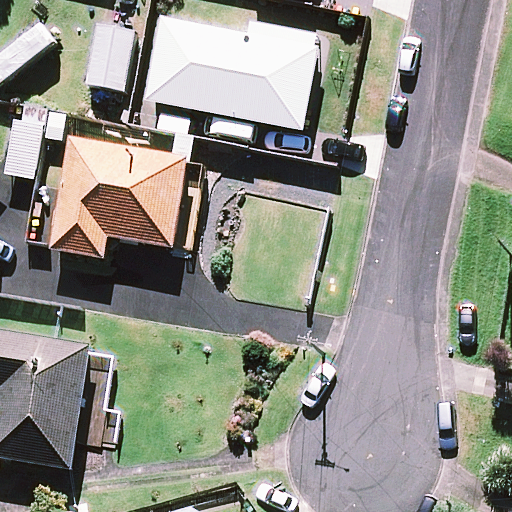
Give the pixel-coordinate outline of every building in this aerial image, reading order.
[(206,70),(224,74),(221,86),(293,99),(312,0),(273,0),(270,20),(235,13),(228,49),(210,46),(206,70)] [(137,37),(102,31),(92,91),(127,97),(137,37)] [(69,119),(51,116),(12,110),(1,179),(40,185),(47,142),(65,145),(69,119)] [(38,248),(54,250),(53,257),(108,265),(111,244),(193,257),(206,169),(70,148),(59,220),(42,218),(38,248)] [(94,353),(0,341),(0,465),(79,475),(94,353)]
